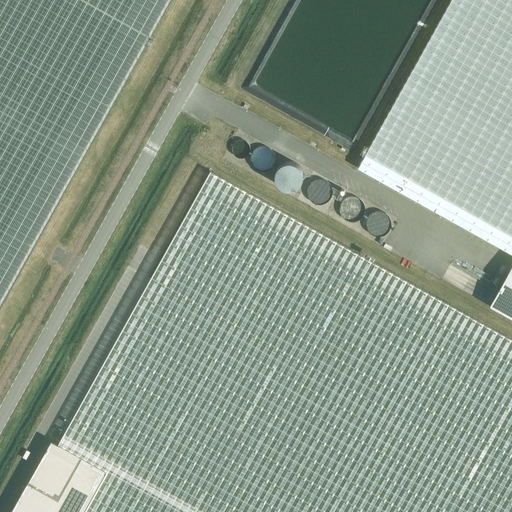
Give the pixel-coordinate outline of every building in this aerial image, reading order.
[(0,0),(0,303),(169,0),(0,0)] [(511,253),(511,264),(489,306),(511,318),(511,0),(451,0),(357,168),(511,253)] [(233,145),(232,148),(233,152),(236,155),(239,157),(243,157),(247,156),(249,153),(251,150),(251,147),(250,143),(248,141),(245,139),(241,139),(238,140),(235,142),(233,145)] [(251,155),(251,159),(252,164),(255,168),(259,171),(264,171),(269,169),(273,166),(275,162),(275,157),(274,153),(271,149),(267,147),(262,147),(258,148),(254,151),(251,155)] [(278,171),(277,176),(278,182),(281,187),(286,189),(292,190),(297,188),(301,184),(303,180),(304,174),(302,170),(299,166),(294,163),(289,163),(284,164),(280,167),(278,171)] [(511,511),(511,339),(210,171),(59,443),(52,440),(11,511),(511,511)] [(308,186),(307,191),(308,196),(311,200),(316,203),(321,203),(326,201),(329,198),(331,194),(332,189),(330,185),(327,181),(323,179),(318,179),(314,180),(310,182),(308,186)] [(341,203),(340,208),(342,213),(345,217),(349,220),(354,220),(359,218),(363,215),(365,211),(365,206),(364,202),(361,198),(357,196),(352,195),(347,197),(344,199),(341,203)] [(367,219),(366,224),(367,229),(370,233),(375,235),(380,236),(385,234),(388,230),(390,226),(391,222),(389,217),(386,214),(382,212),(377,211),(373,212),(369,215),(367,219)]
